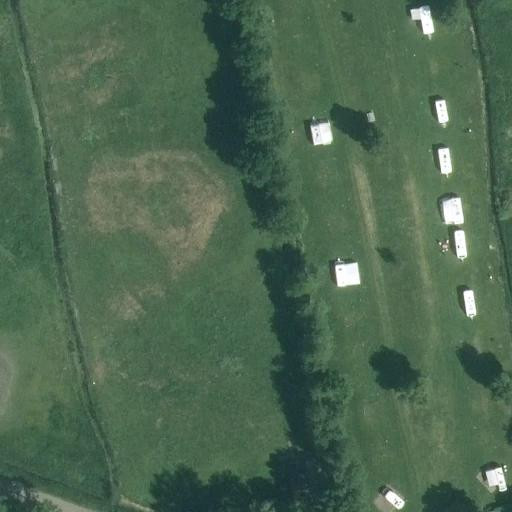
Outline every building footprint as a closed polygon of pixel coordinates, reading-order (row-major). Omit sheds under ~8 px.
[(399,36),(420,43),(427,25),(405,17),(399,36)] [(290,55),(303,43),(296,36),(283,49),(290,55)] [(415,100),(432,109),(437,101),(420,91),(415,100)] [(438,204),(433,212),(452,224),(457,215),(438,204)] [(325,243),(338,229),(330,222),(317,236),(325,243)] [(336,260),(324,275),(332,281),(344,266),(336,260)] [(465,303),(471,294),(452,280),(445,289),(465,303)] [(469,337),(474,327),(453,317),(448,326),(469,337)] [(341,353),(358,340),(351,330),(334,344),(341,353)] [(344,388),(360,400),(374,381),(358,370),(344,388)] [(371,445),(360,464),(377,475),(389,455),(371,445)] [(287,464),(295,509),(332,504),(323,457),(287,464)] [(480,493),(496,480),(484,467),(469,479),(480,493)] [(379,488),(364,502),(373,511),(375,511),(389,498),(379,488)]
